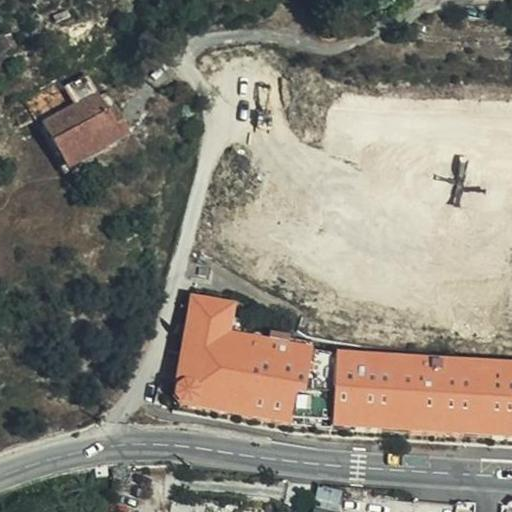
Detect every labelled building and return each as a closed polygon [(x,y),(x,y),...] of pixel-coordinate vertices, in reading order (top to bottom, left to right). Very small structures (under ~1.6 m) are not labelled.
[(103,114),(86,79),(67,89),(76,107),(44,124),(67,170),(125,139),(111,110),(103,114)] [(21,127),(35,120),(30,109),(18,112),(21,127)] [(198,276),(205,277),(206,270),(199,268),(198,276)] [(231,309),(190,302),(180,359),(189,360),(186,375),(178,374),(174,393),(190,396),(188,412),(227,419),(229,411),(240,414),(239,421),(288,429),(289,422),(329,424),(354,426),(354,434),(379,435),(379,426),(407,427),(407,437),(461,440),(461,432),(490,434),(489,442),(511,442),(511,370),(490,369),(490,374),(462,372),(463,368),(427,366),(427,368),(402,366),(402,364),(390,364),(333,360),(333,358),(313,355),(285,349),(287,340),(268,337),(266,346),(226,339),(227,330),(231,309)] [(227,330),(226,339),(266,346),(268,337),(227,330)] [(287,340),(285,349),(313,355),(314,346),(287,340)] [(180,359),(178,374),(186,375),(189,360),(180,359)] [(427,362),(391,359),(390,364),(402,364),(402,366),(427,368),(427,366),(427,362)] [(491,365),(463,363),(463,368),(462,372),(490,374),(490,369),(491,365)] [(190,396),(174,393),(173,403),(178,410),(188,412),(190,396)] [(227,419),(239,421),(240,414),(229,411),(227,419)] [(289,422),(288,429),(296,431),(329,433),(354,434),(354,426),(329,424),(289,422)] [(379,435),(407,437),(407,427),(379,426),(379,435)] [(461,440),(489,442),(490,434),(461,432),(461,440)]
